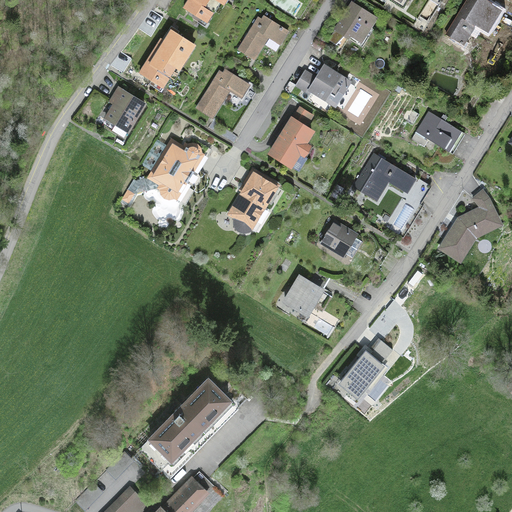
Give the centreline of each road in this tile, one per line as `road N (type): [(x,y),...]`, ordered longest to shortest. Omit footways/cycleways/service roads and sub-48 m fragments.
road 1 (unclassified): [(145,0),(34,175),(0,251)]
road 2 (residential): [(511,99),(395,280)]
road 3 (residential): [(329,0),(238,147)]
road 4 (unclassified): [(140,511),(244,404)]
road 5 (residential): [(313,397),(321,369),(395,280)]
